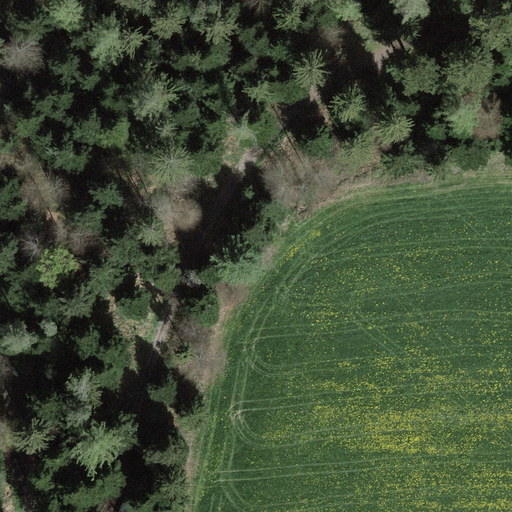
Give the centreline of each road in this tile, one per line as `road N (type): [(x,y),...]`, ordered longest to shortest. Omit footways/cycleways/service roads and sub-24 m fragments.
road 1 (track): [(108,511),(137,401),(201,231),(258,148),(362,60)]
road 2 (track): [(0,325),(30,511)]
road 3 (track): [(362,60),(484,123),(511,126)]
